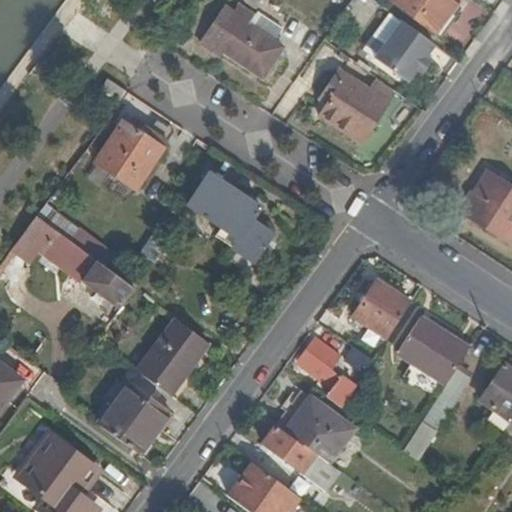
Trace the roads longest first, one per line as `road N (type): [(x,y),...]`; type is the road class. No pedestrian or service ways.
road 1 (residential): [(150,511),(368,214)]
road 2 (residential): [(161,86),(368,214)]
road 3 (residential): [(511,21),(368,214)]
road 4 (residential): [(368,214),(511,307)]
